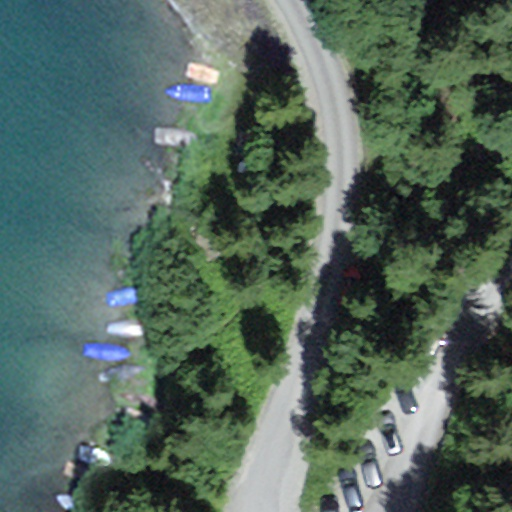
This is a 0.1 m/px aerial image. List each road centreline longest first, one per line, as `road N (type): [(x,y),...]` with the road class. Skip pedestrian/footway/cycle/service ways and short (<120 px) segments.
road 1 (unclassified): [(291,0),(327,67),(346,188),(330,282),(256,511)]
road 2 (unclassified): [(390,511),(511,272)]
